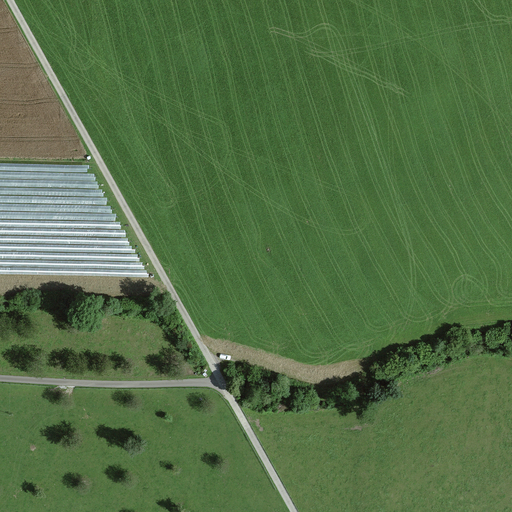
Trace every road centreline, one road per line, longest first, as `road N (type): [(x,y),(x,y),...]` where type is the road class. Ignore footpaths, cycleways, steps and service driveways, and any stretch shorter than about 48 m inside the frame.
road 1 (residential): [(214,364),(12,0)]
road 2 (unclassified): [(221,382),(0,378)]
road 3 (unclassified): [(294,511),(221,382)]
